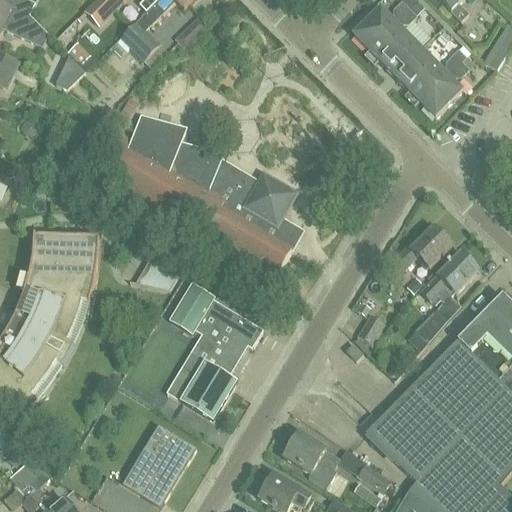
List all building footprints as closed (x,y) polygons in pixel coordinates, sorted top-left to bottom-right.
[(0,37),(3,31),(42,50),(49,36),(30,18),(35,7),(19,0),(2,0),(0,5),(0,37)] [(100,0),(85,15),(100,29),(128,0),(100,0)] [(162,0),(150,13),(142,21),(143,21),(138,25),(120,43),(144,66),(152,73),(168,57),(162,49),(162,48),(146,33),(151,29),(152,30),(176,5),(186,14),(199,0),(162,0)] [(150,13),(162,0),(144,0),(141,3),(150,13)] [(466,0),(435,0),(461,25),(469,18),(459,8),(466,0)] [(353,38),(435,121),(463,94),(453,84),(455,81),(461,81),(469,73),(462,66),(466,62),(458,54),(446,66),(446,72),(443,74),(400,31),(403,29),(409,29),(417,20),(402,5),(394,13),(394,19),(391,22),(381,12),(353,38)] [(484,66),(497,74),(511,49),(511,31),(507,29),(484,66)] [(0,85),(9,90),(21,64),(0,54),(0,85)] [(102,175),(207,236),(277,279),(291,255),(290,255),(302,235),(281,223),(296,198),(264,179),(259,187),(234,173),(233,175),(220,167),(223,161),(181,149),(186,136),(144,122),(132,149),(121,143),(102,175)] [(92,174),(70,164),(56,194),(63,197),(81,204),(92,174)] [(453,249),(434,231),(415,250),(412,247),(393,266),(402,274),(416,260),(429,273),(453,249)] [(31,268),(96,277),(98,265),(99,253),(99,240),(38,239),(38,240),(35,240),(35,238),(34,238),(33,248),(33,258),(31,268)] [(181,273),(153,256),(136,285),(169,293),(181,273)] [(438,279),(425,292),(420,297),(431,308),(432,306),(436,309),(440,304),(444,307),(445,308),(452,301),(455,296),(457,297),(478,275),(461,258),(439,280),(438,279)] [(27,287),(24,297),(80,314),(83,306),(89,308),(92,296),(94,287),(96,277),(31,268),(29,277),(27,287)] [(181,372),(167,397),(182,406),(214,426),(237,387),(236,387),(234,390),(222,382),(224,378),(229,372),(243,348),(253,354),(265,335),(213,303),(215,301),(192,288),(170,326),(192,339),(194,335),(201,339),(194,350),(181,372)] [(80,314),(24,297),(21,307),(16,318),(11,328),(69,358),(75,348),(69,344),(73,334),(77,324),(80,314)] [(409,497),(400,511),(511,511),(511,499),(502,490),(511,478),(511,304),(506,298),(504,300),(495,309),(462,342),(368,439),(417,487),(409,497)] [(447,326),(436,315),(435,315),(415,335),(428,348),(447,326)] [(372,350),(386,329),(371,320),(358,341),(372,350)] [(0,346),(0,366),(37,395),(45,385),(51,375),(58,365),(64,369),(69,358),(11,328),(5,339),(0,346)] [(364,358),(353,348),(346,355),(356,366),(364,358)] [(37,395),(0,366),(0,407),(18,426),(25,419),(31,412),(39,403),(34,399),(37,395)] [(143,491),(165,504),(166,505),(198,452),(159,429),(128,482),(143,491)] [(285,462),(311,477),(308,482),(327,493),(337,477),(333,475),(340,464),(325,456),(327,454),(300,437),(285,462)] [(31,500),(40,511),(73,511),(64,501),(56,508),(51,502),(48,505),(39,494),(52,481),(29,467),(11,483),(28,502),(31,500)] [(384,499),(384,498),(393,485),(366,469),(358,482),(380,496),(378,499),(360,488),(355,496),(373,508),(378,501),(382,503),(384,499)] [(303,511),(310,511),(316,503),(301,494),(302,493),(274,477),(260,502),(277,511),(290,511),(293,506),(303,511)] [(40,511),(31,500),(28,502),(22,508),(25,511),(40,511)] [(349,511),(334,503),(329,511),(349,511)]
